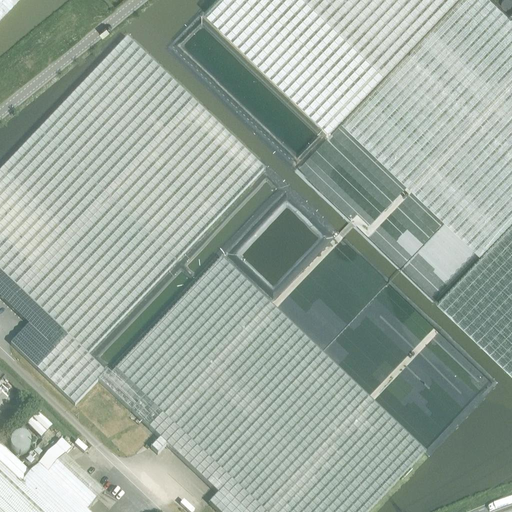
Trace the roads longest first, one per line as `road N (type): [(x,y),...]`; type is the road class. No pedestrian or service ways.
road 1 (unclassified): [(0,352),(167,511)]
road 2 (tertiary): [(0,113),(138,0)]
